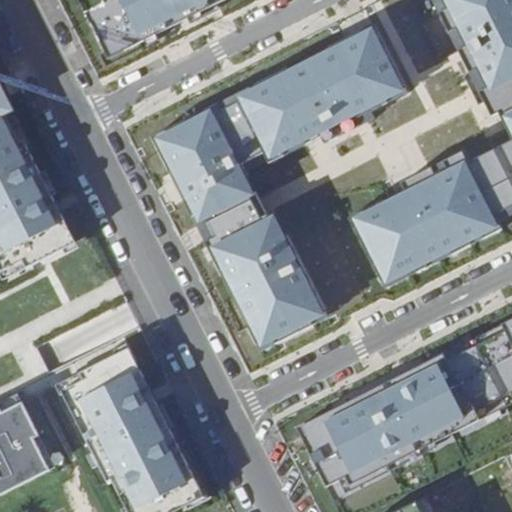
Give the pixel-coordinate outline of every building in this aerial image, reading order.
[(107,0),(109,3),(85,14),(107,58),(221,0),(107,0)] [(511,130),(511,140),(351,221),(386,287),(511,223),(511,0),(443,0),(498,114),(503,112),(511,130)] [(374,27),(154,141),(261,345),(326,314),(276,213),(269,217),(242,163),(265,151),(270,160),(407,91),(374,27)] [(0,268),(7,282),(77,245),(25,143),(21,145),(7,118),(0,121),(0,268)] [(511,319),(503,323),(511,341),(511,319)] [(131,351),(60,387),(109,485),(114,483),(128,511),(182,511),(206,500),(131,351)] [(445,352),(298,425),(328,486),(349,474),(354,483),(480,421),(445,352)] [(0,500),(54,472),(37,441),(43,438),(26,405),(6,416),(3,410),(0,410),(0,500)]
